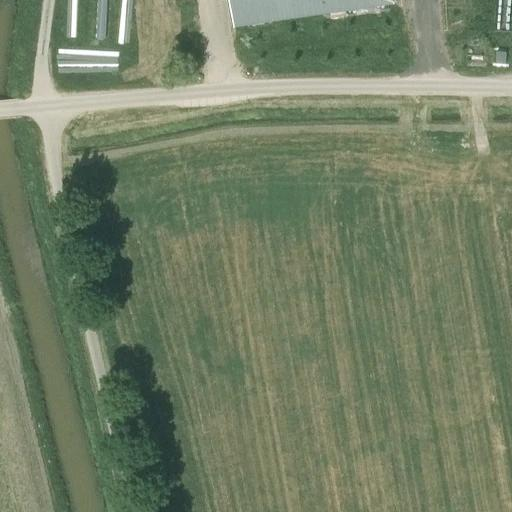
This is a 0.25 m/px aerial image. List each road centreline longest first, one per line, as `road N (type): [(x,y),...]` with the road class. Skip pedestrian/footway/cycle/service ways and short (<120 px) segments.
road 1 (unclassified): [(511,89),(276,84),(46,106)]
road 2 (unclassified): [(135,511),(77,282),(46,106)]
